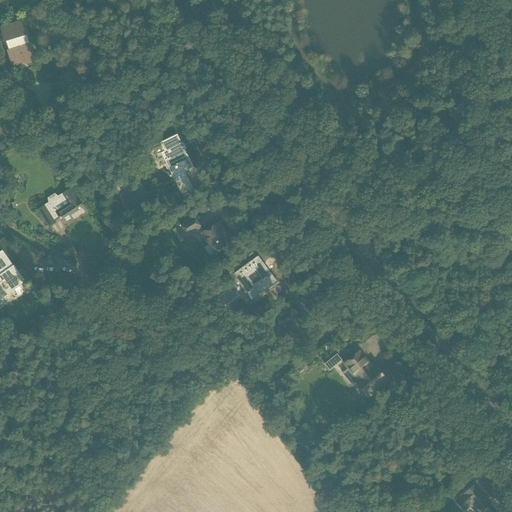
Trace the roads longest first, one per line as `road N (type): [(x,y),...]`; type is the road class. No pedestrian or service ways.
road 1 (unclassified): [(511,433),(165,0)]
road 2 (track): [(386,292),(282,365),(254,375),(78,273)]
